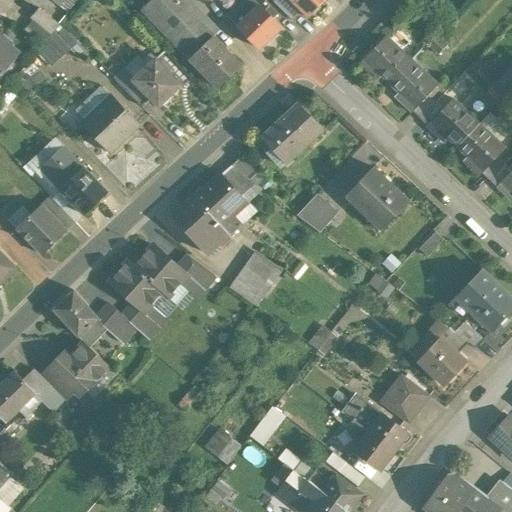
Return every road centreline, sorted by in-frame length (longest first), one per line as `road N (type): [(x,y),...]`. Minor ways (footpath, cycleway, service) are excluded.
road 1 (residential): [(0,341),(306,59)]
road 2 (residential): [(306,59),(511,252)]
road 3 (residential): [(396,511),(511,369)]
